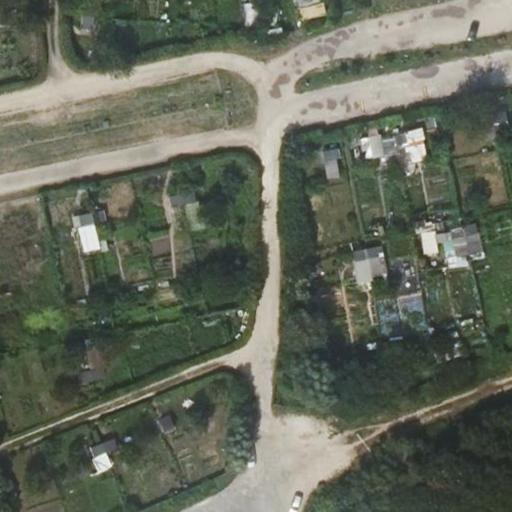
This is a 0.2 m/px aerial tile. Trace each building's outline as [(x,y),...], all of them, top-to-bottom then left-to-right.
[(116,0),(116,13),(158,15),(159,0),(116,0)] [(297,0),(301,17),(326,12),(323,0),(297,0)] [(373,162),(427,155),(424,129),(370,136),(373,162)] [(180,231),(205,223),(195,188),(169,196),(180,231)] [(80,212),(81,251),(108,250),(106,211),(80,212)] [(447,250),(449,266),(468,264),(467,252),(482,251),(479,224),(422,230),(424,252),(447,250)] [(356,279),(387,275),(384,246),(352,249),(356,279)] [(88,286),(102,286),(103,262),(89,261),(88,286)] [(359,337),(379,331),(365,283),(345,289),(359,337)] [(395,380),(413,374),(408,359),(390,366),(395,380)]
